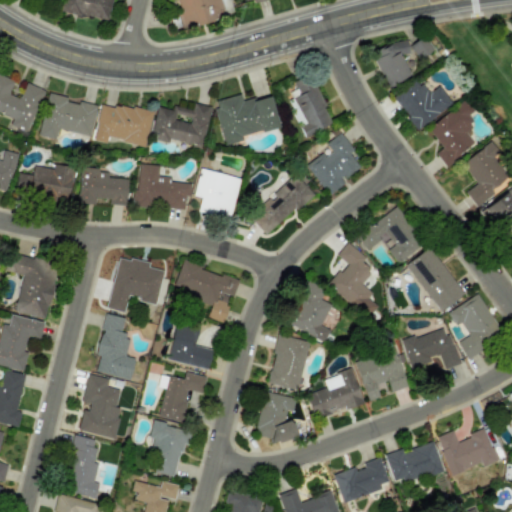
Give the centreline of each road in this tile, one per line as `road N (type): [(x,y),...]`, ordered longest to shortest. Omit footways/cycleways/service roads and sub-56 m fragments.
road 1 (tertiary): [(0,25),(70,59),(165,72),(460,0)]
road 2 (residential): [(199,511),(247,336),(266,296),(308,239),(397,164)]
road 3 (residential): [(511,296),(397,164),(324,28)]
road 4 (residential): [(215,453),(259,470),(290,468),(511,375)]
road 5 (residential): [(0,224),(93,238),(169,238),(281,271)]
road 6 (residential): [(22,511),(93,238)]
